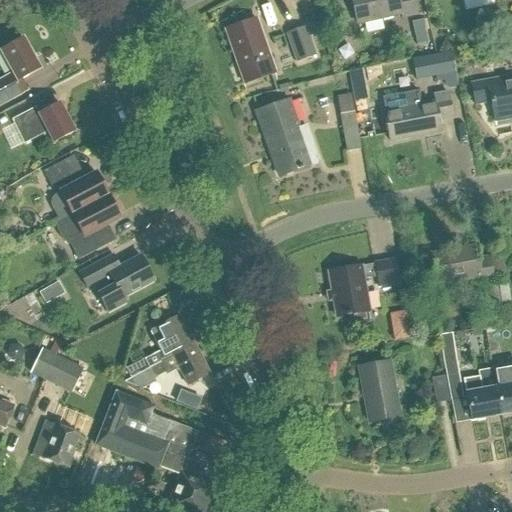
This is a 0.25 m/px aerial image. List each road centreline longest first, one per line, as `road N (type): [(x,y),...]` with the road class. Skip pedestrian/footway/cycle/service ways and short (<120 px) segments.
road 1 (residential): [(208,266),(321,216),(511,181)]
road 2 (residential): [(269,468),(400,487),(511,468)]
road 3 (unclassified): [(208,266),(97,49)]
road 4 (unclassified): [(269,468),(274,399),(208,266)]
